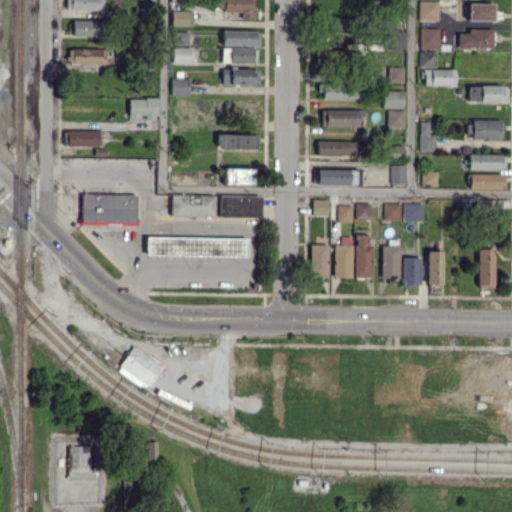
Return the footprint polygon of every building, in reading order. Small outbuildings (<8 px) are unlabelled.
[(65,0),(65,9),(102,10),(102,0),(65,0)] [(253,0),(212,0),(213,7),(221,7),(221,12),(243,11),(243,18),(257,18),(257,10),(254,10),(253,0)] [(418,20),(438,20),(437,0),(417,1),(418,20)] [(467,20),(492,20),(492,3),(467,3),(467,20)] [(191,11),(170,10),(170,25),(191,26),(191,11)] [(348,34),(347,16),(327,17),(329,35),(348,34)] [(72,35),(101,35),(101,20),(72,20),(72,35)] [(438,48),(438,27),(418,27),(418,48),(438,48)] [(457,32),(457,47),(491,48),(491,28),(467,28),(467,32),(457,32)] [(220,45),(258,45),(259,30),(221,29),(220,45)] [(403,48),(403,30),(385,31),(385,49),(403,48)] [(187,44),(187,31),(170,31),(170,44),(187,44)] [(171,63),(189,62),(189,46),(171,47),(171,63)] [(79,68),(104,67),(103,47),(67,48),(68,62),(78,62),(79,68)] [(220,62),(256,62),(256,47),(220,47),(220,62)] [(317,49),(317,65),(341,66),(341,49),(317,49)] [(418,66),(434,66),(435,51),(418,51),(418,66)] [(403,66),(386,66),(386,82),(403,82),(403,66)] [(220,68),(220,84),(258,84),(258,68),(220,68)] [(423,84),(454,84),(455,68),(423,68),(423,84)] [(188,95),(188,78),(170,78),(169,95),(188,95)] [(358,100),(358,83),(320,82),(320,99),(358,100)] [(468,84),(468,100),(505,101),(505,85),(468,84)] [(402,90),(381,89),(380,108),(402,108),(402,90)] [(156,98),(128,97),(128,117),(143,117),(143,119),(155,119),(156,98)] [(199,110),(199,98),(171,98),(171,110),(199,110)] [(217,98),(216,114),(258,115),(259,99),(217,98)] [(356,126),(357,109),(319,109),(319,126),(356,126)] [(403,127),(403,109),(386,109),(386,127),(403,127)] [(184,131),(184,117),(168,117),(168,131),(184,131)] [(500,138),(500,121),(466,120),(465,137),(500,138)] [(434,151),(434,133),(428,133),(428,121),(418,121),(417,151),(434,151)] [(96,146),(96,130),(63,130),(63,145),(96,146)] [(254,134),(216,133),(216,147),(254,148),(254,134)] [(316,154),(354,154),(354,140),(316,140),(316,154)] [(403,156),(403,144),(383,143),(382,156),(403,156)] [(467,169),(504,169),(504,154),(467,153),(467,169)] [(389,182),(403,183),(404,164),(389,164),(389,182)] [(252,167),(224,167),(224,183),(252,184),(252,167)] [(355,184),(355,169),(313,169),(312,184),(355,184)] [(435,185),(436,171),(420,171),(420,185),(435,185)] [(468,189),(503,188),(503,173),(467,173),(468,189)] [(135,226),(136,194),(80,193),(79,224),(135,226)] [(213,216),(213,195),(169,194),(169,215),(213,216)] [(259,217),(260,195),(217,194),(217,216),(259,217)] [(327,199),(311,199),(311,214),(326,214),(327,199)] [(369,218),(369,202),(354,202),(354,218),(369,218)] [(382,219),(399,219),(399,202),(382,202),(382,219)] [(402,220),(420,221),(421,203),(402,202),(402,220)] [(336,222),(350,221),(350,204),(336,204),(336,222)] [(353,277),(372,277),(372,244),(368,244),(368,234),(354,234),(353,277)] [(144,253),(246,255),(246,238),(145,236),(144,253)] [(327,243),(309,243),(309,276),(327,277),(327,243)] [(350,277),(351,244),(333,244),(332,277),(350,277)] [(398,244),(379,245),(380,277),(398,277),(398,244)] [(493,248),(477,248),(476,287),(493,287),(493,248)] [(440,250),(425,250),(426,284),(441,283),(440,250)] [(420,256),(400,257),(400,285),(420,285),(420,256)] [(115,369),(144,390),(161,366),(132,345),(115,369)] [(157,441),(147,441),(146,458),(157,458),(157,441)] [(92,446),(66,446),(65,478),(91,479),(92,446)] [(144,451),(134,452),(135,467),(144,467),(144,451)]
